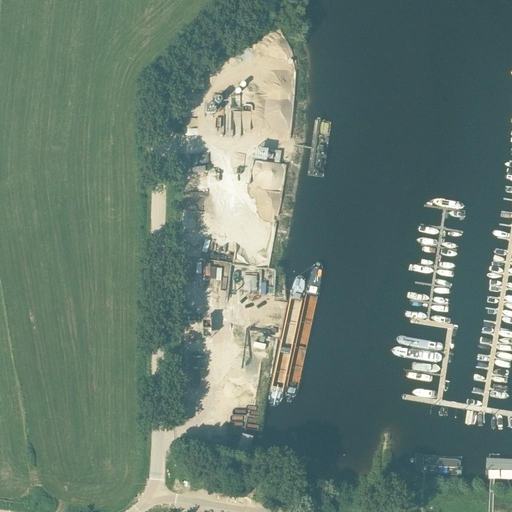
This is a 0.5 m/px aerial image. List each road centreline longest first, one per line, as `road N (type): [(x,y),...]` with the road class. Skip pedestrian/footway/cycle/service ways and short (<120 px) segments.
road 1 (unknown): [(152,510),(150,154)]
road 2 (unknown): [(228,0),(221,24),(151,88),(150,154)]
road 3 (unknown): [(216,175),(220,224),(237,226),(244,207),(228,181)]
